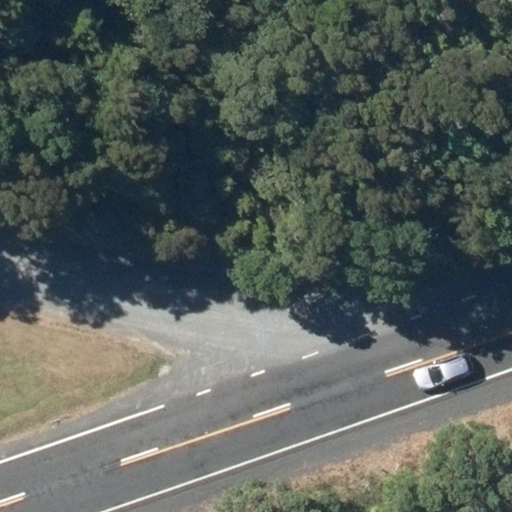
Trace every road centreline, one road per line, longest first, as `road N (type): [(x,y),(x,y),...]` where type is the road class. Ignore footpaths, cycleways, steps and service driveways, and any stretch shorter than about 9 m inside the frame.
road 1 (unclassified): [(0,265),(192,313),(258,417)]
road 2 (secondary): [(258,417),(0,504)]
road 3 (secondary): [(511,328),(258,417)]
